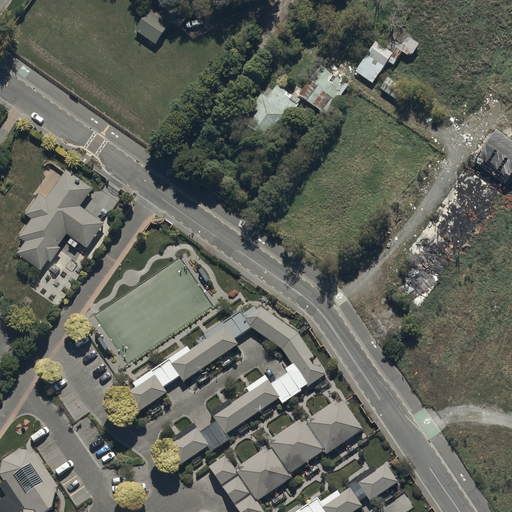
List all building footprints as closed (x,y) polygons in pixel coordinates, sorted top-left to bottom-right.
[(151,10),(135,32),(156,46),(171,24),(181,31),(189,19),(171,7),(163,18),(151,10)] [(372,84),(393,55),(408,65),(420,47),(396,31),(384,48),(376,43),(356,72),(372,84)] [(298,97),(328,117),(349,87),(320,66),(298,97)] [(390,80),(382,91),(400,104),(408,93),(390,80)] [(243,127),(274,147),(302,104),(272,84),(243,127)] [(410,94),(406,100),(423,111),(428,103),(424,100),(423,102),(410,94)] [(419,306),(511,173),(511,139),(498,129),(412,252),(416,255),(393,288),(419,306)] [(20,240),(27,245),(18,258),(42,274),(48,265),(52,267),(62,252),(59,250),(67,238),(88,252),(105,226),(81,210),(93,192),(66,174),(47,202),(40,198),(26,218),(32,222),(20,240)] [(283,353),(299,338),(262,311),(245,321),(251,331),(283,353)] [(240,349),(225,326),(205,338),(208,343),(190,354),(188,351),(169,363),(184,385),(240,349)] [(309,391),(327,379),(299,338),(283,353),(309,391)] [(136,391),(129,395),(141,414),(167,397),(153,375),(134,387),(136,391)] [(279,399),(264,378),(246,391),(249,395),(231,407),(228,403),(212,414),(226,435),(279,399)] [(361,436),(339,403),(305,426),(324,454),(327,459),(361,436)] [(305,426),(302,422),(267,445),(271,450),(290,478),(324,454),(305,426)] [(208,448),(194,426),(168,446),(180,468),(208,448)] [(290,478),(271,450),(236,472),(258,505),(293,482),(290,478)] [(54,511),(59,491),(35,456),(19,451),(3,462),(1,478),(23,508),(16,511),(54,511)] [(398,486),(385,467),(359,485),(371,504),(398,486)] [(362,511),(364,511),(351,492),(325,510),(326,511),(362,511)]
